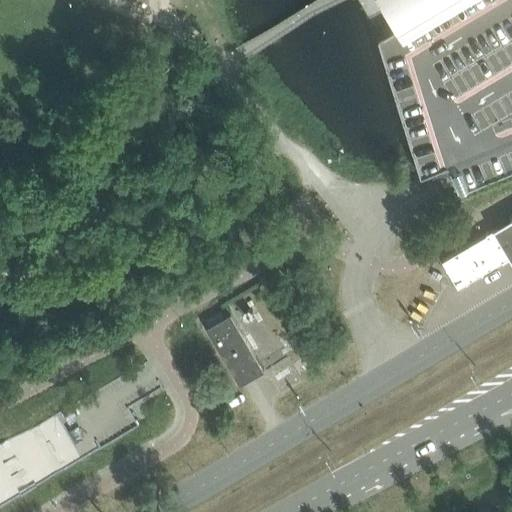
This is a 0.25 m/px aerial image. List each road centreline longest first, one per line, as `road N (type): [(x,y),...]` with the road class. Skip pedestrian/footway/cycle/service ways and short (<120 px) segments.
road 1 (secondary): [(511,302),(159,511)]
road 2 (secondary): [(290,511),(511,394)]
